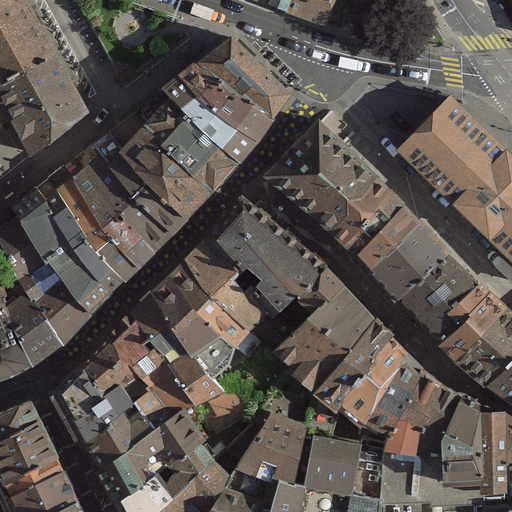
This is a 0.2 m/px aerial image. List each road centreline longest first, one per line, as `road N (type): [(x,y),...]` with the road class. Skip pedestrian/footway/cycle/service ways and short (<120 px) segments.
road 1 (tertiary): [(511,78),(323,54),(188,0)]
road 2 (residential): [(115,109),(25,179),(0,134)]
road 3 (residential): [(59,0),(115,109)]
